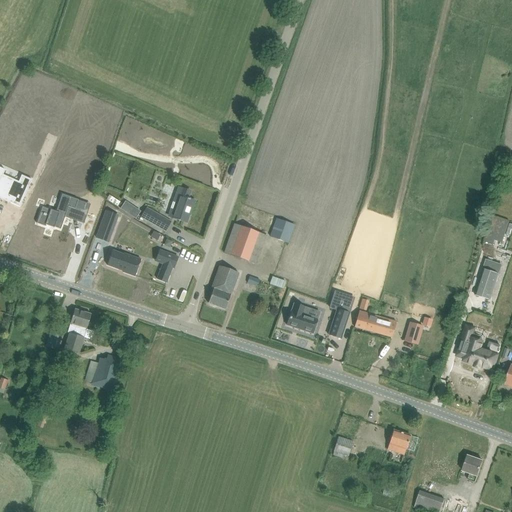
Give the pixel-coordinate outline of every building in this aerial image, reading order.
[(0,198),(10,203),(20,207),(22,203),(29,186),(32,180),(31,180),(22,176),(20,180),(19,180),(19,182),(3,175),(4,171),(5,171),(5,170),(0,167),(0,198)] [(190,199),(188,198),(190,191),(182,188),(179,195),(172,217),(177,219),(186,222),(191,209),(192,209),(195,201),(190,199)] [(46,227),(46,226),(46,225),(54,227),(54,228),(54,227),(61,229),(66,213),(67,212),(73,214),(78,200),(67,196),(62,195),(56,212),(51,210),(49,215),(40,213),(37,222),(37,223),(46,227)] [(141,212),(126,201),(120,209),(136,220),(141,212)] [(146,208),(141,218),(166,232),(171,221),(146,208)] [(103,217),(116,222),(118,216),(106,211),(103,217)] [(493,216),(486,237),(495,240),(502,242),(509,221),(493,216)] [(288,243),(294,225),(277,219),(270,237),(288,243)] [(267,235),(235,224),(224,253),(256,265),(267,235)] [(113,229),(101,225),(96,238),(109,242),(113,229)] [(154,232),(151,237),(157,240),(160,236),(154,232)] [(113,250),(107,265),(123,271),(123,272),(135,277),(141,260),(124,253),(123,254),(113,250)] [(178,257),(160,250),(160,251),(166,253),(162,264),(163,264),(157,279),(166,283),(172,268),(174,268),(178,257)] [(487,260),(475,295),(490,300),(501,265),(487,260)] [(225,309),(238,273),(220,266),(212,288),(214,289),(208,303),(225,309)] [(275,288),(278,280),(265,276),(263,284),(275,288)] [(258,286),(260,280),(250,277),(248,283),(258,286)] [(336,310),(328,335),(342,339),(350,314),(349,313),(353,300),(334,294),(330,308),(336,310)] [(294,304),(287,325),(313,334),(320,312),(294,304)] [(67,351),(79,355),(91,314),(75,309),(68,332),(69,333),(64,349),(67,350),(67,351)] [(392,337),(395,328),(396,322),(359,311),(354,327),(392,337)] [(423,327),(412,324),(409,335),(406,334),(404,341),(418,345),(423,327)] [(52,327),(45,346),(55,349),(56,347),(59,348),(62,340),(58,339),(61,330),(52,327)] [(472,339),(464,360),(475,364),(475,365),(482,368),(482,366),(493,370),(494,367),(496,367),(497,363),(495,362),(498,355),(480,350),(482,342),(472,339)] [(114,391),(121,370),(124,360),(108,355),(106,360),(100,358),(98,363),(91,361),(85,380),(114,391)] [(0,392),(3,394),(5,390),(7,382),(8,383),(9,380),(1,378),(0,380),(0,379),(0,392)] [(60,392),(58,402),(70,406),(78,409),(81,398),(73,396),(60,392)] [(50,405),(45,403),(41,413),(47,415),(50,405)] [(46,416),(40,415),(37,426),(43,429),(46,416)] [(406,450),(408,445),(410,435),(393,430),(390,440),(389,444),(387,449),(404,455),(406,450)] [(335,446),(334,451),(334,452),(344,455),(348,456),(350,451),(353,441),(338,437),(335,446)] [(463,471),(470,473),(468,479),(476,482),(483,461),(468,455),(463,471)] [(425,511),(440,511),(442,509),(445,499),(420,491),(414,508),(425,511)]
